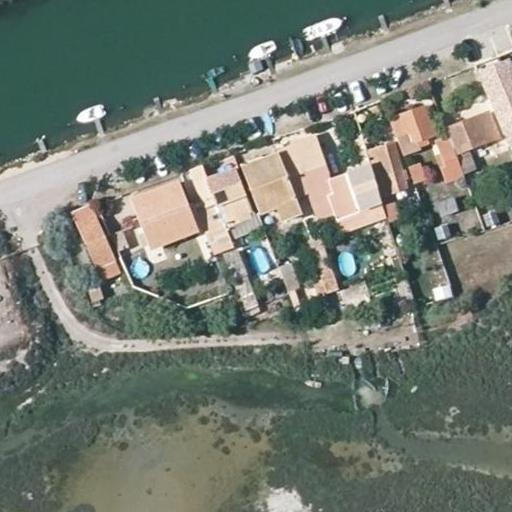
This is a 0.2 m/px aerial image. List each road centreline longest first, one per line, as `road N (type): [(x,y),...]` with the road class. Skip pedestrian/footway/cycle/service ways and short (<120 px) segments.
road 1 (track): [(507,0),(0,187)]
road 2 (track): [(23,178),(33,242),(63,313),(87,333),(127,342),(372,335)]
